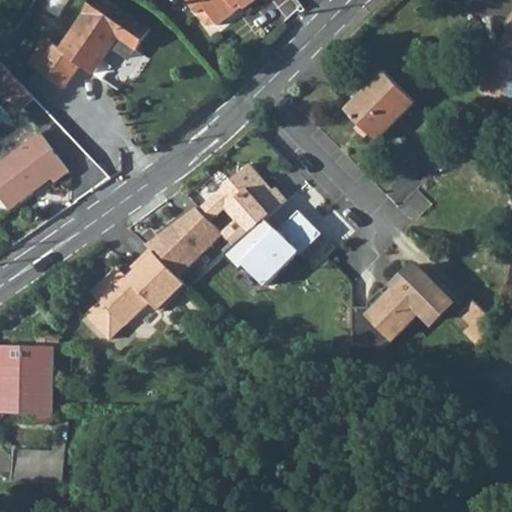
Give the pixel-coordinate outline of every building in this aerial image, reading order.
[(96,77),(113,53),(130,64),(151,35),(153,33),(151,32),(104,0),(101,0),(63,52),(56,47),(38,73),(65,92),(78,74),(82,68),(96,77)] [(245,16),(265,0),(188,0),(185,2),(199,19),(206,14),(220,32),(243,13),(245,16)] [(511,22),(507,29),(511,31),(499,57),(496,57),(482,88),(511,99),(511,22)] [(38,97),(2,57),(0,59),(0,88),(6,96),(22,112),(38,97)] [(411,99),(380,69),(342,109),(373,139),(411,99)] [(511,99),(482,88),(479,95),(511,109),(511,99)] [(35,195),(33,191),(55,177),(58,183),(72,174),(45,133),(0,164),(0,192),(12,210),(35,195)] [(436,168),(458,146),(446,134),(425,156),(436,168)] [(270,188),(250,164),(197,208),(207,218),(222,206),(246,234),(262,221),(290,198),(277,182),(270,188)] [(143,241),(149,250),(176,278),(222,235),(207,218),(197,208),(195,205),(143,241)] [(296,256),(317,235),(294,212),(274,232),(262,221),(246,234),(221,256),(235,271),(240,267),(260,287),(293,253),(296,256)] [(85,318),(108,345),(150,306),(159,316),(185,288),(176,278),(149,250),(124,274),(122,272),(110,283),(107,279),(91,295),(100,305),(85,318)] [(387,287),(361,313),(388,340),(414,314),(427,327),(453,301),(410,258),(384,284),(387,287)] [(122,272),(118,269),(107,279),(110,283),(122,272)] [(474,301),(459,315),(468,323),(461,330),(473,343),(495,322),(474,301)] [(52,345),(0,343),(0,411),(50,413),(52,345)] [(502,363),(489,358),(483,375),(496,380),(502,363)] [(13,481),(15,481),(63,485),(67,469),(67,453),(15,451),(13,481)]
